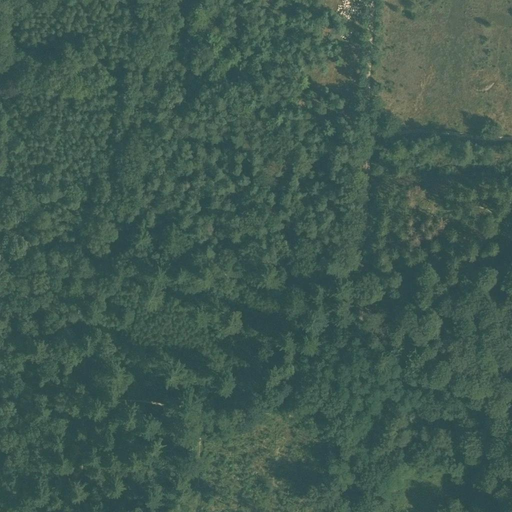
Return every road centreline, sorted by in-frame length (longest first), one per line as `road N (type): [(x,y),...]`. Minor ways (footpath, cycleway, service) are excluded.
road 1 (track): [(163,0),(103,219),(78,511)]
road 2 (track): [(508,211),(473,267),(425,302),(402,360),(377,395),(330,415),(200,410)]
road 3 (track): [(0,266),(94,274),(360,273)]
road 4 (track): [(370,132),(321,150),(202,234),(132,272)]
road 5 (track): [(349,511),(360,273)]
road 6 (unknown): [(200,410),(113,400),(72,410),(44,428),(0,423)]
road 7 (track): [(359,290),(402,360),(511,413)]
road 8 (track): [(360,265),(511,265)]
road 9 (track): [(508,211),(406,207),(364,195)]
road 10 (track): [(370,132),(511,136)]
road 11 (unknown): [(370,132),(346,98),(351,0)]
road 12 (track): [(200,410),(211,276)]
road 13 (track): [(370,132),(375,0)]
